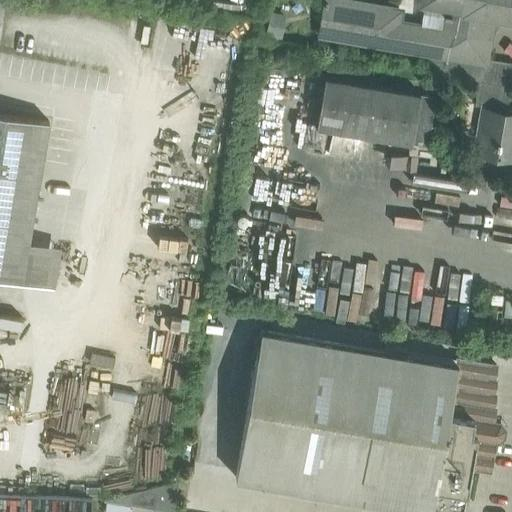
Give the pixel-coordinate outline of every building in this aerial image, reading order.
[(488,14),(465,10),(466,4),(452,1),(450,13),(443,12),(441,31),(423,28),(397,23),(399,12),(330,0),(323,0),(318,34),(432,57),(444,59),(444,60),(484,67),(485,58),(490,31),(485,30),(488,14)] [(511,0),(427,0),(423,28),(441,31),(443,12),(450,13),(452,1),(466,4),(465,10),(488,14),(511,18),(511,0)] [(284,18),(270,15),(266,35),(281,37),(284,18)] [(444,59),(432,57),(429,72),(442,74),(444,60),(444,59)] [(511,78),(511,62),(485,58),(484,67),(481,81),(511,87),(511,78)] [(484,67),(444,60),(442,74),(442,75),(481,81),(484,67)] [(420,94),(325,77),(316,127),(412,143),(420,94)] [(481,81),(477,106),(483,107),(483,106),(506,110),(511,87),(481,81)] [(436,97),(420,94),(412,143),(427,146),(436,97)] [(511,111),(506,110),(483,106),(483,107),(474,154),(511,160),(511,111)] [(49,121),(0,113),(0,176),(38,183),(39,183),(49,121)] [(389,151),(387,163),(414,166),(416,153),(389,151)] [(38,183),(0,176),(0,237),(28,242),(38,183)] [(28,242),(0,237),(0,278),(22,282),(28,242)] [(28,242),(22,282),(49,286),(56,246),(28,242)] [(458,359),(386,347),(385,351),(261,330),(235,478),(431,511),(457,364),(458,359)] [(457,364),(431,511),(435,511),(462,511),(466,493),(471,468),(489,472),(495,441),(494,441),(495,439),(497,437),(499,426),(497,423),(492,422),(494,408),(493,407),(495,394),(493,393),(495,379),(494,379),(496,364),(458,358),(458,359),(457,364)] [(179,480),(104,499),(104,500),(173,511),(179,480)]
